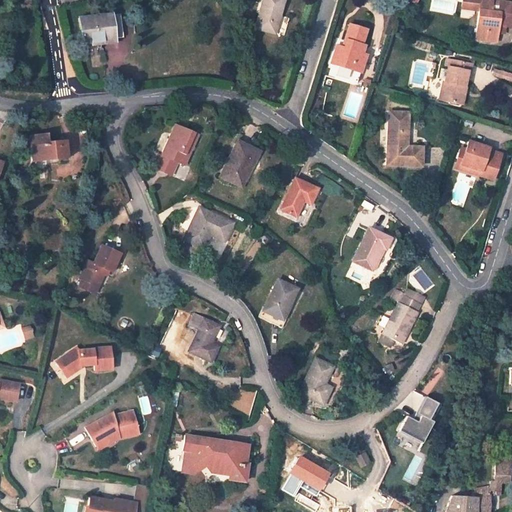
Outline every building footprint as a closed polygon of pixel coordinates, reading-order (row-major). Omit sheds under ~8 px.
[(283,0),(262,0),(254,28),(274,34),(283,0)] [(466,0),(464,8),(478,11),(479,8),(472,0),(466,0)] [(511,1),(504,0),(472,0),(479,8),(478,11),(483,11),(478,42),(499,45),(502,28),(511,29),(511,1)] [(108,14),(79,18),(82,43),(111,40),(111,38),(121,37),(119,15),(109,16),(108,14)] [(366,30),(348,24),(342,40),(345,41),(342,48),(335,46),(332,55),(339,57),(337,64),(352,69),(353,65),(361,68),(366,55),(361,54),(364,46),(361,45),(366,30)] [(332,55),(330,62),(337,64),(339,57),(332,55)] [(472,63),(448,58),(444,83),(442,82),(438,100),(457,104),(461,86),(464,87),(468,71),(470,71),(472,63)] [(511,72),(493,69),(492,77),(511,80),(511,72)] [(457,104),(463,105),(466,87),(464,87),(461,86),(457,104)] [(407,114),(388,112),(387,130),(406,131),(407,114)] [(175,125),(162,155),(157,153),(151,168),(163,174),(169,158),(177,161),(185,165),(198,134),(175,125)] [(406,131),(387,130),(385,166),(420,168),(421,148),(405,147),(406,131)] [(28,136),(32,161),(67,157),(65,141),(48,143),(47,134),(28,136)] [(245,178),(259,152),(238,142),(221,176),(233,182),(237,174),(245,178)] [(466,153),(461,151),(456,166),(479,173),(477,178),(493,183),(501,157),(488,153),(489,150),(468,144),(466,153)] [(169,158),(163,174),(171,177),(177,161),(169,158)] [(456,166),(454,171),(477,178),(479,173),(456,166)] [(233,182),(242,186),(245,178),(237,174),(233,182)] [(317,189),(296,179),(281,209),(296,217),(304,201),(310,204),(317,189)] [(224,237),(231,223),(200,209),(186,239),(203,247),(209,234),(211,231),(224,237)] [(353,261),(371,270),(382,248),(384,249),(389,239),(369,229),(353,261)] [(211,231),(209,234),(223,240),(224,237),(211,231)] [(120,254),(101,245),(93,263),(86,260),(78,278),(96,286),(102,274),(105,269),(108,270),(111,272),(120,254)] [(93,293),(96,286),(78,278),(75,285),(93,293)] [(287,309),(297,289),(278,280),(264,311),(281,319),(286,309),(287,309)] [(398,303),(378,342),(389,347),(393,340),(400,344),(417,312),(416,312),(423,297),(406,288),(404,293),(395,289),(390,299),(398,303)] [(218,326),(204,319),(189,351),(210,361),(216,347),(210,344),(218,326)] [(31,326),(22,328),(25,341),(34,339),(31,326)] [(66,356),(58,361),(66,373),(68,372),(71,375),(79,369),(79,366),(93,365),(93,371),(112,370),(110,347),(92,349),(92,351),(78,351),(78,355),(66,356)] [(315,359),(299,393),(321,404),(329,387),(323,384),(331,367),(315,359)] [(66,373),(58,361),(54,364),(64,378),(71,375),(68,372),(66,373)] [(0,400),(15,403),(18,386),(0,382),(0,400)] [(436,403),(424,397),(415,413),(420,416),(416,422),(412,420),(405,416),(398,429),(421,442),(432,422),(428,419),(436,403)] [(111,415),(83,430),(93,449),(115,437),(117,437),(117,439),(118,441),(138,436),(132,413),(112,418),(111,415)] [(232,451),(233,442),(191,436),(181,435),(180,450),(184,450),(181,472),(192,474),(205,465),(211,471),(214,469),(228,471),(227,479),(243,482),(245,463),(243,463),(243,458),(241,456),(235,454),(232,451)] [(115,437),(93,449),(95,452),(117,439),(117,437),(115,437)] [(368,462),(364,453),(356,457),(360,467),(368,462)] [(489,511),(490,495),(497,495),(499,483),(508,483),(509,465),(495,465),(494,482),(491,482),(490,487),(474,490),(473,497),(451,495),(444,511),(489,511)] [(133,511),(135,505),(113,501),(112,507),(103,505),(103,502),(89,499),(87,509),(85,508),(83,511),(133,511)]
